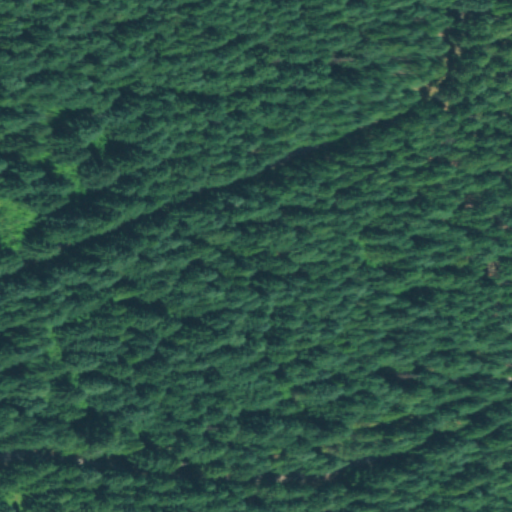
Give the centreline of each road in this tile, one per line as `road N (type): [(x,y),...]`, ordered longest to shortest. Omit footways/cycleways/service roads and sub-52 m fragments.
road 1 (residential): [(0,274),(370,123),(428,67),(448,0)]
road 2 (track): [(0,456),(71,459),(209,487),(333,481),(385,461),(511,386)]
